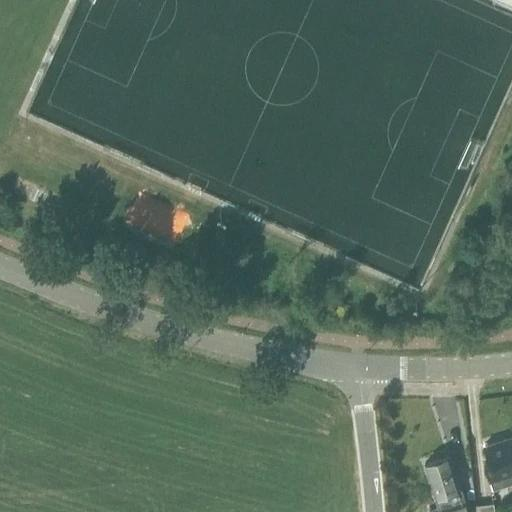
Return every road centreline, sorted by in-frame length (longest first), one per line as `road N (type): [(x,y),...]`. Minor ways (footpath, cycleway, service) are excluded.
road 1 (tertiary): [(359,367),(191,336),(0,266)]
road 2 (tertiary): [(359,367),(511,363)]
road 3 (unclassified): [(373,511),(359,367)]
